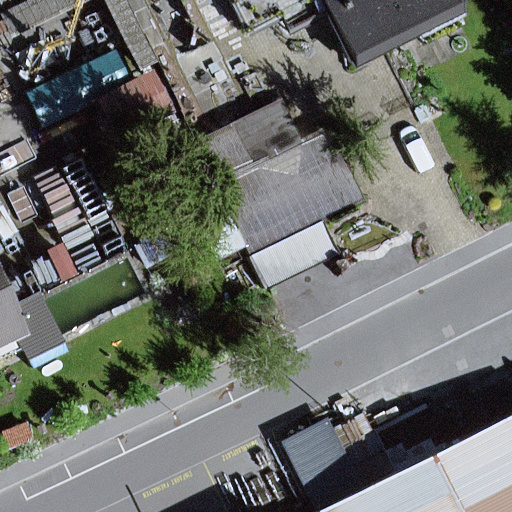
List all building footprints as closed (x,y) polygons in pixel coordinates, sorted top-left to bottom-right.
[(0,0),(0,12),(24,0),(0,0)] [(228,0),(244,31),(276,14),(304,0),(317,0),(326,16),(350,63),(412,33),(454,12),(448,0),(228,0)] [(286,35),(326,16),(317,0),(304,0),(276,14),(286,35)] [(412,33),(418,45),(460,24),(454,12),(412,33)] [(87,103),(103,136),(162,108),(146,74),(87,103)] [(337,255),(321,224),(363,204),(325,127),(299,140),(279,100),(191,143),(264,291),(337,255)] [(13,337),(21,352),(54,336),(35,299),(3,315),(13,337)] [(0,343),(13,337),(3,315),(0,310),(0,343)] [(394,471),(447,445),(429,408),(376,435),(394,471)] [(511,511),(511,412),(447,445),(394,471),(310,511),(511,511)]
